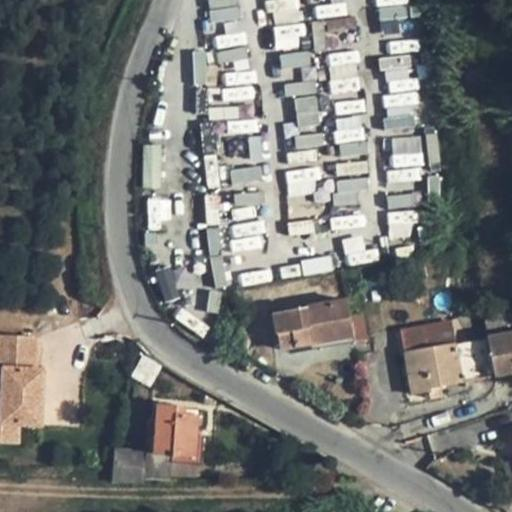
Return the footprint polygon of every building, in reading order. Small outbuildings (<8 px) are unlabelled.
[(237,0),(207,0),(209,22),(240,19),(237,0)] [(250,33),(216,33),(216,68),(223,68),(223,101),(251,101),(250,33)] [(204,51),(192,51),(193,85),(205,84),(204,51)] [(278,117),(281,99),(264,96),(261,114),(278,117)] [(239,120),(237,105),(208,108),(209,120),(226,119),(228,135),(260,132),(259,118),(239,120)] [(221,186),(215,122),(200,124),(206,188),(221,186)] [(247,137),(250,161),(264,160),(262,136),(247,137)] [(142,144),(143,188),(162,188),(161,144),(142,144)] [(231,185),(263,182),(261,167),(230,169),(231,185)] [(262,189),(230,196),(235,217),(266,210),(262,189)] [(218,223),(220,194),(206,193),(205,222),(218,223)] [(148,226),(171,225),(171,197),(147,197),(148,226)] [(439,272),(437,257),(436,252),(420,255),(423,275),(439,272)] [(457,253),(437,257),(439,272),(460,268),(457,253)] [(347,300),(274,313),(277,334),(292,331),(295,347),(354,337),(350,315),(347,300)] [(511,310),(485,315),(490,338),(511,333),(511,310)] [(363,313),(350,315),(354,337),(355,342),(368,340),(363,313)] [(405,353),(456,344),(451,322),(402,330),(405,353)] [(292,331),(277,334),(280,349),(295,347),(292,331)] [(0,366),(2,367),(1,389),(0,418),(0,421),(18,422),(41,423),(43,367),(36,367),(37,334),(0,332),(0,366)] [(511,333),(490,338),(496,375),(511,371),(511,333)] [(490,338),(456,344),(462,381),(496,375),(490,338)] [(430,391),(429,387),(440,385),(462,381),(456,344),(405,353),(412,394),(430,391)] [(429,387),(430,391),(431,398),(443,396),(440,385),(429,387)] [(18,422),(0,421),(0,418),(1,389),(0,389),(0,440),(17,442),(18,422)] [(176,405),(158,404),(154,454),(195,457),(198,415),(176,414),(176,405)] [(144,452),(114,451),(113,483),(142,484),(144,452)]
